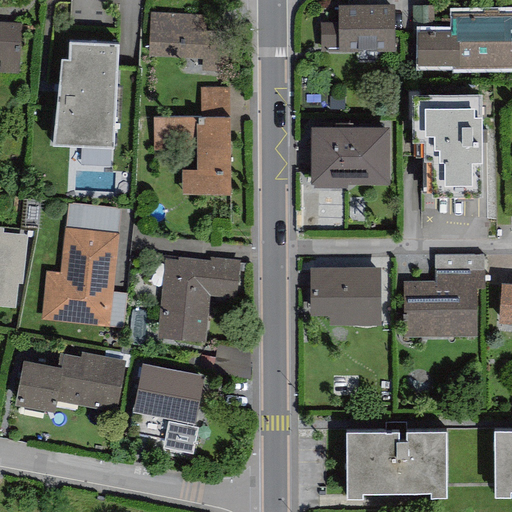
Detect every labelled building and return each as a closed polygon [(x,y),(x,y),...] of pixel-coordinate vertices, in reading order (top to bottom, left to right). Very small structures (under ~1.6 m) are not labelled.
[(326,10),(327,53),(401,52),(401,10),(326,10)] [(234,18),(155,15),(153,61),(232,64),(234,18)] [(511,18),(425,19),(425,66),(511,65),(511,18)] [(0,22),(0,73),(19,74),(22,23),(0,22)] [(118,44),(63,42),(53,146),(113,148),(118,44)] [(474,109),(424,109),(424,137),(424,161),(432,161),(432,198),(482,198),(482,163),(482,118),(474,118),(474,109)] [(238,195),(238,118),(160,119),(161,196),(238,195)] [(319,127),(319,186),(404,186),(404,127),(319,127)] [(65,278),(53,276),(48,318),(111,326),(122,234),(71,228),(65,278)] [(0,308),(14,310),(23,233),(0,229),(0,308)] [(168,254),(161,338),(211,342),(214,296),(241,298),(244,260),(168,254)] [(412,282),(413,337),(482,336),(481,257),(439,257),(439,281),(412,282)] [(380,268),(310,268),(310,317),(328,317),(328,325),(380,325),(380,268)] [(61,412),(63,399),(122,412),(132,362),(74,349),(70,367),(33,359),(24,405),(61,412)] [(211,376),(150,364),(135,440),(196,452),(211,376)] [(511,428),(493,428),(494,496),(510,495),(510,491),(511,491),(511,428)] [(447,429),(346,429),(346,497),(363,496),(363,492),(430,492),(430,496),(447,496),(447,429)]
